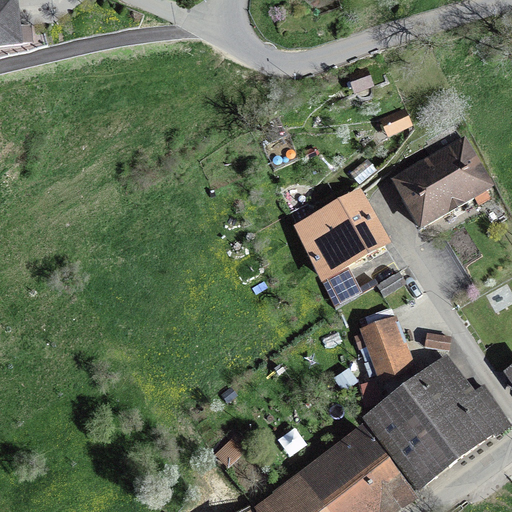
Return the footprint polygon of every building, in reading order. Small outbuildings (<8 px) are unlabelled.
[(8,1),(0,1),(0,53),(12,53),(8,1)] [(461,147),(387,186),(414,236),(488,196),(461,147)] [(355,199),(293,232),(322,286),(384,254),(355,199)] [(393,322),(358,336),(379,389),(414,375),(393,322)] [(447,362),(361,423),(415,499),(509,431),(480,392),(472,398),(447,362)] [(511,371),(501,379),(511,394),(511,371)] [(258,511),(407,511),(413,508),(358,435),(258,511)]
